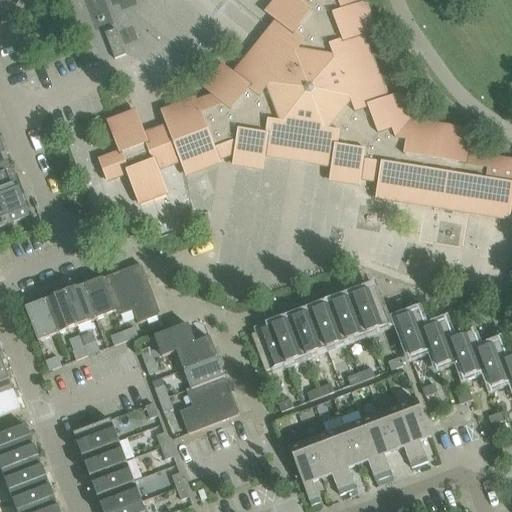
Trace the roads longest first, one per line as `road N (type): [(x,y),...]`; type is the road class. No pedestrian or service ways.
road 1 (residential): [(0,303),(10,277),(66,255),(0,89)]
road 2 (residential): [(84,511),(0,312)]
road 3 (residential): [(366,511),(473,474),(486,511)]
